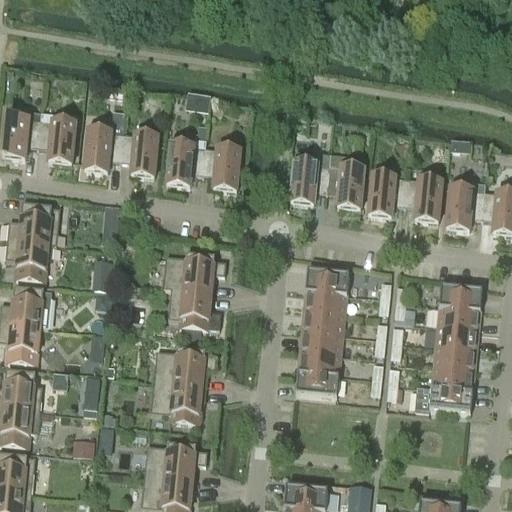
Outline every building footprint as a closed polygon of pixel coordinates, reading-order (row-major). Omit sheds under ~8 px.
[(373,32),(366,58),(386,63),(393,37),(373,32)] [(189,97),(187,114),(210,116),(212,100),(189,97)] [(38,155),(42,118),(7,115),(6,124),(2,164),(25,166),(26,154),(38,155)] [(42,118),(38,155),(50,157),(48,169),(72,171),(76,131),(77,122),(42,118)] [(120,169),(123,142),(112,141),(113,132),(89,130),(84,178),(108,180),(109,168),(120,169)] [(123,142),(120,169),(132,170),(131,182),(154,185),(158,145),(135,143),(123,142)] [(203,183),(206,156),(206,147),(172,143),(171,152),(167,192),(190,194),(191,182),(203,183)] [(444,161),(445,148),(434,148),(434,160),(444,161)] [(452,158),(461,159),(462,149),(452,148),(452,158)] [(206,156),(203,183),(214,184),(213,196),(237,198),(241,159),(217,156),(217,157),(206,156)] [(295,170),(291,210),(314,212),(315,200),(327,201),(330,173),(329,173),(330,160),(296,157),(295,170)] [(330,173),(327,201),(338,202),(337,214),(360,217),(364,177),(352,175),(353,162),(330,160),(329,173),(330,173)] [(404,214),(407,186),(396,185),(372,183),(368,223),(392,225),(393,213),(404,214)] [(407,186),(404,214),(416,215),(415,227),(438,230),(442,190),(419,187),(419,188),(407,186)] [(482,227),(485,200),(485,199),(485,190),(451,187),(446,236),(469,238),(471,226),(482,227)] [(485,200),(482,227),(494,228),(493,240),(511,242),(511,201),(497,200),(497,201),(485,200)] [(119,251),(120,212),(106,211),(105,251),(119,251)] [(9,229),(7,248),(48,252),(56,253),(60,216),(23,212),(21,230),(9,229)] [(48,252),(7,248),(5,267),(17,268),(16,285),(45,288),(48,252)] [(171,295),(211,299),(213,282),(225,283),(226,269),(166,263),(163,295),(171,296),(171,295)] [(125,276),(116,275),(114,288),(124,289),(125,276)] [(308,277),(306,298),(347,302),(349,281),(308,277)] [(110,299),(111,285),(97,284),(96,298),(110,299)] [(382,290),(380,306),(390,306),(391,291),(382,290)] [(439,314),(480,318),(482,297),(441,293),(439,314)] [(396,310),(405,311),(407,295),(398,294),(396,310)] [(0,330),(40,335),(40,336),(48,336),(52,299),(15,295),(13,313),(1,312),(0,320),(0,330)] [(171,295),(171,296),(168,326),(180,327),(180,333),(219,337),(221,321),(209,319),(211,299),(171,295)] [(347,302),(306,298),(304,318),(345,323),(347,302)] [(96,315),(108,317),(109,303),(97,301),(96,315)] [(390,306),(380,306),(379,321),(388,322),(390,306)] [(405,311),(396,310),(394,330),(403,331),(405,311)] [(439,314),(437,334),(478,338),(480,318),(439,314)] [(345,323),(304,318),(302,339),(343,343),(345,323)] [(378,326),(376,346),(386,347),(388,327),(378,326)] [(40,335),(0,330),(0,350),(9,351),(7,369),(36,372),(40,336),(40,335)] [(403,331),(394,330),(392,350),(402,351),(403,331)] [(478,338),(437,334),(435,355),(476,359),(478,338)] [(302,339),(300,359),(341,363),(343,343),(302,339)] [(93,343),(92,355),(103,357),(105,345),(93,343)] [(376,346),(374,367),(384,367),(386,347),(376,346)] [(392,350),(390,371),(400,372),(402,351),(392,350)] [(476,359),(435,355),(433,375),(474,379),(476,359)] [(157,358),(154,389),(202,394),(204,377),(215,378),(217,364),(157,358)] [(341,363),(300,359),(298,379),(339,384),(341,363)] [(374,371),(372,387),(382,388),(383,372),(374,371)] [(390,371),(388,391),(398,392),(400,372),(390,371)] [(113,383),(114,374),(105,373),(104,382),(113,383)] [(433,375),(431,395),(472,399),(474,379),(433,375)] [(0,395),(0,414),(40,419),(43,394),(34,393),(36,381),(6,378),(5,396),(0,395)] [(339,384),(298,379),(296,401),(337,405),(339,384)] [(96,420),(99,388),(86,387),(83,419),(96,420)] [(382,388),(372,387),(371,402),(380,403),(382,388)] [(202,394),(154,389),(151,420),(171,422),(170,428),(198,431),(202,394)] [(398,392),(388,391),(387,407),(396,408),(398,392)] [(472,399),(431,395),(429,416),(470,420),(472,399)] [(40,419),(0,414),(0,434),(1,434),(0,441),(0,451),(28,455),(30,440),(38,441),(40,419)] [(101,432),(114,433),(115,424),(111,424),(111,423),(102,422),(101,432)] [(112,440),(112,435),(106,434),(100,434),(100,442),(100,443),(108,444),(112,442),(112,440)] [(94,449),(75,447),(74,463),(92,465),(94,449)] [(144,484),(192,489),(194,471),(206,473),(208,459),(147,453),(144,484)] [(0,498),(32,502),(35,465),(0,461),(0,498)] [(190,511),(192,489),(144,484),(141,511),(190,511)] [(286,493),(284,511),(326,511),(328,497),(286,493)] [(351,493),(349,511),(369,511),(370,507),(371,495),(351,493)] [(30,511),(32,502),(0,498),(0,511),(30,511)]
